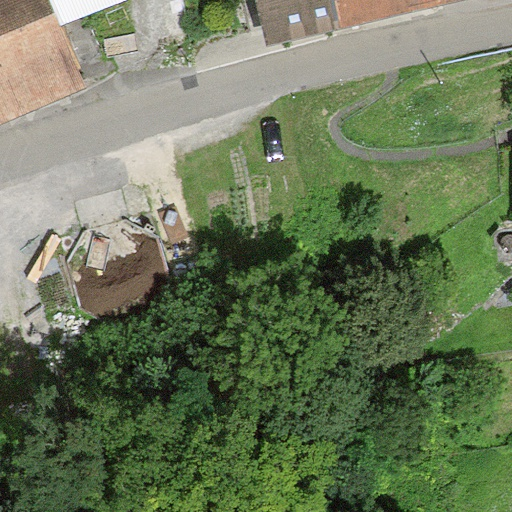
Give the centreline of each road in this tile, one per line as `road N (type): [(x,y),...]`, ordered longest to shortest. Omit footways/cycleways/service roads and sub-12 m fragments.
road 1 (tertiary): [(0,156),(248,85),(511,27)]
road 2 (track): [(391,54),(388,83),(339,115),(338,136),(350,146),(368,154),(445,150),(511,132)]
